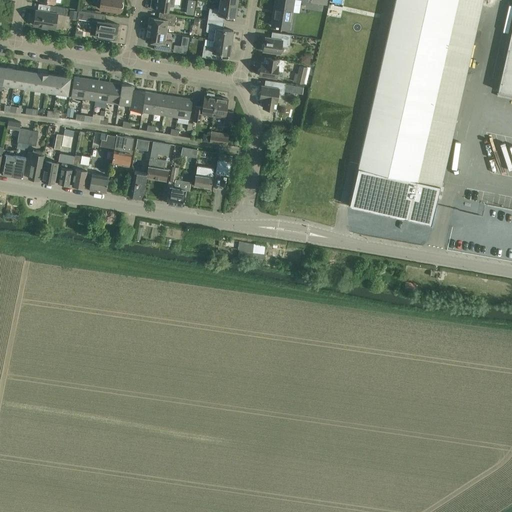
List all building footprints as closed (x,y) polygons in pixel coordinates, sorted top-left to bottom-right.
[(101,0),(100,9),(120,12),(122,0),(101,0)] [(174,6),(174,0),(152,0),(151,9),(169,12),(169,6),(174,6)] [(191,0),(189,0),(187,15),(193,16),(196,1),(191,0)] [(308,0),(276,0),(275,10),(277,10),(276,17),(273,16),(272,26),(290,29),(294,0),(301,0),(308,1),(308,0)] [(358,167),(349,206),(432,225),(441,185),(417,180),(457,0),(395,0),(358,167)] [(457,0),(417,180),(441,185),(481,0),(457,0)] [(236,17),(237,5),(220,3),(219,10),(210,8),(208,20),(221,22),(222,15),(236,17)] [(36,11),(34,25),(55,29),(58,14),(65,15),(66,8),(50,6),(49,13),(36,11)] [(79,10),(77,19),(97,22),(95,35),(106,37),(106,38),(112,39),(112,38),(116,38),(118,24),(105,22),(106,14),(79,10)] [(148,30),(166,32),(168,25),(175,26),(177,15),(160,12),(158,19),(150,18),(148,30)] [(220,29),(221,22),(208,20),(206,31),(209,32),(208,39),(214,40),(232,43),(233,31),(220,29)] [(511,28),(499,91),(511,93),(511,28)] [(165,40),(166,32),(148,30),(146,41),(155,43),(154,50),(171,52),(173,41),(165,40)] [(263,51),(281,54),(282,46),(290,48),(292,35),(278,33),(277,39),(265,37),(264,44),(263,45),(262,49),(263,50),(263,51)] [(230,54),(232,43),(214,40),(213,47),(204,46),(202,57),(219,60),(219,59),(216,59),(217,53),(230,54)] [(278,71),(284,72),(285,60),(269,58),(268,64),(261,63),(260,69),(259,70),(258,73),(260,75),(259,76),(277,79),(278,71)] [(296,82),(304,84),(308,67),(300,66),(296,82)] [(14,86),(16,70),(6,68),(3,84),(14,86)] [(25,87),(27,71),(16,70),(14,86),(25,87)] [(35,89),(38,73),(27,71),(25,87),(35,89)] [(49,75),(49,74),(40,73),(38,73),(35,89),(46,91),(49,75)] [(57,92),(59,76),(49,75),(46,91),(57,92)] [(59,76),(57,92),(68,94),(70,78),(59,76)] [(83,98),(87,79),(74,77),(71,97),(83,98)] [(95,100),(98,81),(87,79),(83,98),(95,100)] [(107,102),(110,82),(98,81),(95,100),(107,102)] [(286,83),(279,82),(269,81),(268,87),(262,86),(261,92),(259,93),(259,96),(260,98),(260,99),(264,99),(263,108),(276,110),(278,94),(284,95),(286,83)] [(119,104),(122,84),(110,82),(107,102),(119,104)] [(130,110),(134,86),(122,84),(119,104),(130,106),(130,110)] [(142,112),(145,92),(134,90),(134,86),(130,110),(142,112)] [(154,114),(157,94),(145,92),(142,112),(154,114)] [(166,115),(169,96),(157,94),(154,114),(166,115)] [(201,122),(202,114),(213,116),(216,97),(205,95),(203,107),(196,106),(194,121),(201,122)] [(178,117),(181,98),(169,96),(166,115),(178,117)] [(216,97),(213,116),(225,118),(224,126),(231,127),(233,112),(226,111),(228,99),(216,97)] [(181,98),(178,117),(190,119),(193,100),(181,98)] [(94,116),(96,109),(90,106),(87,113),(94,116)] [(19,128),(20,122),(8,120),(7,128),(19,130),(19,128)] [(32,137),(34,130),(19,128),(19,130),(17,142),(28,143),(28,145),(29,145),(30,137),(32,137)] [(30,137),(29,145),(36,146),(38,131),(34,130),(32,137),(30,137)] [(211,131),(210,142),(227,145),(229,134),(211,131)] [(63,135),(57,134),(54,149),(60,150),(63,135)] [(115,149),(117,136),(107,134),(106,140),(101,139),(100,146),(115,149)] [(64,135),(62,145),(71,147),(73,137),(64,135)] [(115,149),(115,150),(112,163),(129,166),(132,150),(131,150),(134,138),(117,135),(117,136),(115,149)] [(163,169),(164,163),(165,160),(157,158),(158,153),(168,155),(170,144),(153,141),(148,166),(150,167),(148,177),(166,181),(168,170),(163,169)] [(30,168),(29,178),(40,180),(41,170),(44,155),(43,155),(43,152),(33,150),(30,168)] [(12,175),(16,156),(5,154),(1,174),(12,175)] [(73,164),(72,169),(75,170),(74,176),(72,186),(85,188),(88,173),(87,173),(90,156),(82,155),(82,156),(78,156),(75,155),(73,164)] [(16,156),(12,175),(23,177),(26,158),(16,156)] [(46,159),(46,163),(42,181),(54,183),(58,162),(46,159)] [(216,174),(230,176),(232,162),(218,160),(216,174)] [(60,174),(58,184),(69,186),(71,176),(72,169),(73,164),(62,162),(61,167),(60,174)] [(214,169),(198,166),(195,185),(211,188),(214,169)] [(142,199),(146,177),(147,173),(135,171),(133,182),(130,197),(142,199)] [(88,173),(85,188),(106,192),(109,177),(92,174),(88,173)] [(170,188),(169,193),(167,203),(183,206),(186,191),(170,188)]
